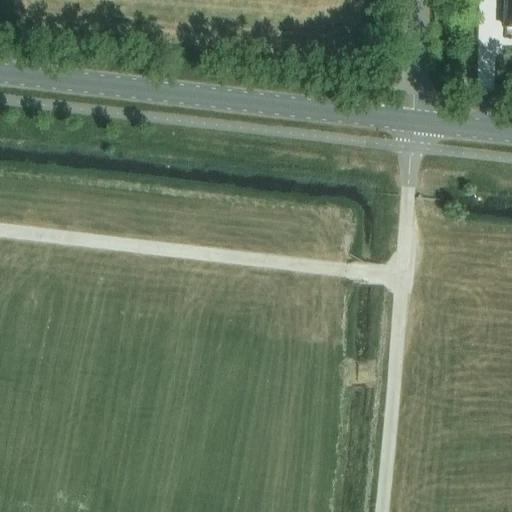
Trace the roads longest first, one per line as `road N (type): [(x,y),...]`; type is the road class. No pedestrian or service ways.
road 1 (secondary): [(411,121),(0,74)]
road 2 (track): [(403,276),(0,231)]
road 3 (unclassified): [(411,121),(415,0)]
